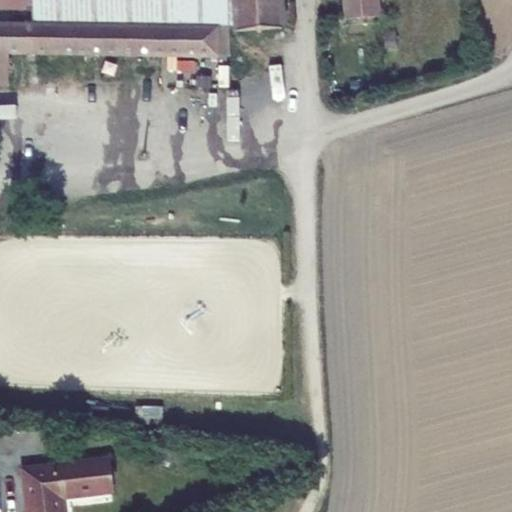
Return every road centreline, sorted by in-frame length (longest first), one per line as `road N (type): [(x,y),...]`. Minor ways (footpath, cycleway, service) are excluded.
road 1 (track): [(0,194),(196,163),(511,79)]
road 2 (track): [(304,134),(321,462),(305,511)]
